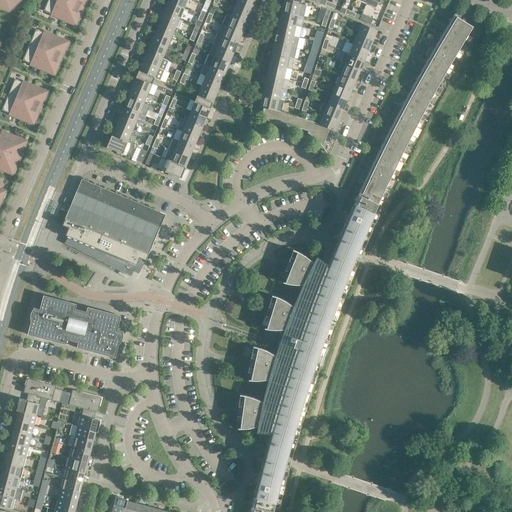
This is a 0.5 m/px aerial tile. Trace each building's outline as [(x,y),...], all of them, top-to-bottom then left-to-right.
[(0,0),(0,8),(10,11),(9,10),(14,5),(15,5),(19,0),(0,0)] [(66,1),(62,0),(47,0),(43,10),(59,17),(66,1)] [(187,0),(168,0),(168,2),(184,8),(187,0)] [(232,0),(230,4),(235,6),(250,13),(255,3),(248,0),(232,0)] [(290,0),(290,2),(284,0),(281,11),(298,15),(304,16),(306,6),(300,4),(301,0),(290,0)] [(81,8),(66,1),(59,17),(75,24),(81,8)] [(184,8),(168,2),(164,12),(180,18),(184,8)] [(250,13),(235,6),(231,16),(246,23),(250,13)] [(298,15),(281,11),(279,22),(295,26),(298,15)] [(180,18),(164,12),(160,22),(175,28),(180,18)] [(454,14),(454,15),(443,32),(433,49),(429,47),(425,55),(429,57),(424,65),(414,82),(405,99),(400,109),(396,106),(392,114),(396,116),(387,133),(383,142),(374,159),(370,169),(366,167),(362,175),(366,177),(362,186),(354,203),(346,221),(340,235),(332,236),(332,237),(338,239),(336,245),(335,248),(327,265),(317,258),(314,264),(313,263),(312,263),(311,261),(310,260),(307,258),(305,256),(302,255),(299,253),(296,252),(292,250),(292,251),(295,252),(297,253),(293,263),(289,261),(285,271),(289,272),(285,283),(282,282),(282,283),(284,283),(287,284),(290,285),(292,285),(296,285),(299,285),(302,285),(304,285),(299,296),(296,302),(294,307),(293,306),(291,305),(290,303),(288,302),(285,300),(282,299),(279,297),(274,296),(272,295),(271,295),(274,296),(276,297),(273,307),(269,306),(266,316),(270,317),(267,328),(264,327),(264,328),(267,329),(270,329),(272,330),(275,330),(279,330),(281,329),(284,329),(286,328),(284,334),(282,340),(280,345),(277,355),(276,354),(275,354),(274,353),(270,351),(267,349),(264,348),(260,347),(257,345),(253,345),(256,346),(258,347),(256,357),(252,356),(249,366),(254,367),(251,378),(249,378),(248,379),(252,379),(254,379),(258,379),(260,379),(263,379),(265,378),(268,378),(270,377),(268,384),(267,391),(265,398),(264,403),(263,402),(262,401),(260,400),(258,399),(256,399),(252,397),(251,397),(247,396),(243,395),(239,394),(239,395),(241,395),(244,396),(243,406),(239,406),(237,416),(242,416),(240,428),(237,428),(240,429),(243,429),(246,428),(249,428),(251,428),(254,427),(257,426),(259,425),(258,431),(270,432),(265,451),(264,454),(264,455),(264,457),(263,459),(256,457),(256,458),(257,458),(262,463),(258,478),(253,497),(251,506),(249,511),(273,511),(275,502),(278,493),(282,494),(287,475),(282,474),(285,465),(289,466),(285,465),(286,462),(286,461),(286,459),(290,447),(292,437),(298,419),(300,410),(303,401),(306,392),(312,373),(315,364),(318,355),(324,337),(328,328),(334,310),(338,301),(345,283),(352,266),(357,253),(359,248),(363,250),(364,249),(359,248),(363,239),(367,241),(374,224),(370,222),(378,204),(382,195),(386,187),(395,169),(403,152),(412,135),(421,118),(425,110),(434,93),(444,76),(448,68),(453,60),(463,43),(473,27),(459,18),(460,18),(460,17),(460,16),(459,15),(458,14),(457,14),(457,13),(456,13),(455,14),(454,14)] [(362,14),(359,19),(370,24),(373,18),(362,14)] [(246,23),(231,16),(227,26),(242,33),(246,23)] [(175,28),(160,22),(156,32),(171,38),(175,28)] [(295,26),(279,22),(277,32),(293,36),(295,26)] [(221,24),(217,34),(238,43),(242,33),(227,26),(221,24)] [(362,24),(357,34),(373,41),(377,30),(362,24)] [(36,29),(29,45),(45,51),(51,36),(36,29)] [(171,38),(156,32),(151,41),(167,48),(171,38)] [(299,37),(293,36),(277,32),(274,43),(297,48),(299,37)] [(238,43),(217,34),(213,44),(234,53),(238,43)] [(373,41),(357,34),(353,44),(368,51),(373,41)] [(67,42),(51,36),(45,51),(60,58),(67,42)] [(167,48),(151,41),(147,51),(163,58),(167,48)] [(297,48),(274,43),(272,54),(288,57),(294,59),(297,48)] [(234,53),(213,44),(208,54),(229,63),(234,53)] [(368,51),(353,44),(349,54),(364,61),(368,51)] [(45,51),(29,45),(22,60),(38,67),(45,51)] [(60,58),(45,51),(38,67),(54,73),(60,58)] [(168,60),(163,58),(147,51),(143,62),(164,70),(168,60)] [(229,63),(208,54),(204,64),(225,73),(229,63)] [(288,57),(272,54),(269,64),(286,68),(288,57)] [(364,61),(349,54),(345,64),(360,71),(364,61)] [(164,70),(143,62),(138,74),(137,76),(152,83),(153,80),(154,79),(160,81),(164,70)] [(225,73),(204,64),(200,74),(205,76),(221,82),(225,73)] [(286,68),(269,64),(267,75),(283,78),(286,68)] [(360,71),(345,64),(340,74),(356,81),(360,71)] [(356,81),(340,74),(336,84),(351,91),(356,81)] [(283,78),(267,75),(265,85),(281,89),(283,78)] [(152,83),(137,76),(132,87),(148,93),(152,83)] [(221,82),(205,76),(201,86),(217,93),(221,82)] [(15,79),(8,94),(24,101),(30,85),(15,79)] [(351,91),(336,84),(332,94),(347,101),(351,91)] [(46,92),(30,85),(24,101),(39,108),(46,92)] [(281,89),(265,85),(262,96),(279,100),(281,89)] [(217,93),(201,86),(196,98),(195,101),(211,107),(212,104),(217,93)] [(148,93),(132,87),(128,96),(144,103),(148,93)] [(24,101),(8,94),(2,110),(17,116),(24,101)] [(347,101),(332,94),(328,104),(343,111),(347,101)] [(149,105),(144,103),(128,96),(124,106),(140,113),(145,115),(149,105)] [(279,100),(262,96),(260,107),(263,108),(276,111),(276,110),(279,100)] [(39,108),(24,101),(17,116),(33,123),(39,108)] [(211,107),(195,101),(191,111),(206,118),(211,107)] [(343,111),(328,104),(323,114),(339,121),(343,111)] [(140,113),(124,106),(120,116),(135,123),(140,113)] [(276,111),(263,108),(263,113),(265,118),(266,119),(267,120),(268,121),(270,122),(271,122),(272,123),(273,123),(275,123),(276,123),(277,123),(278,123),(280,123),(281,122),(295,127),(298,117),(276,110),(276,111)] [(206,118),(191,111),(186,121),(202,128),(206,118)] [(323,114),(319,124),(329,129),(334,131),(339,121),(323,114)] [(135,123),(120,116),(116,126),(131,133),(135,123)] [(319,124),(298,117),(295,127),(308,131),(308,132),(307,133),(312,137),(317,141),(322,146),(323,146),(322,145),(329,129),(319,124)] [(177,129),(182,131),(198,137),(202,128),(186,121),(181,119),(177,129)] [(131,133),(116,126),(112,136),(113,136),(113,137),(127,143),(127,142),(131,133)] [(0,131),(0,167),(12,173),(25,142),(0,131)] [(198,137),(182,131),(178,141),(194,147),(198,137)] [(140,136),(147,140),(151,141),(153,137),(149,135),(149,136),(141,133),(140,136)] [(113,136),(112,136),(107,147),(121,153),(123,150),(126,152),(130,143),(127,142),(127,143),(113,137),(113,136)] [(173,139),(168,148),(189,157),(194,147),(178,141),(173,139)] [(189,157),(168,148),(164,158),(167,160),(168,159),(170,160),(170,161),(184,167),(184,166),(185,167),(189,157)] [(136,160),(142,162),(147,151),(141,149),(136,160)] [(156,155),(150,152),(145,164),(151,166),(156,155)] [(168,159),(167,160),(163,170),(181,178),(185,167),(184,166),(184,167),(170,161),(170,160),(168,159)] [(70,230),(64,243),(131,277),(133,272),(139,275),(148,255),(150,250),(165,214),(82,179),(62,226),(70,230)] [(43,295),(41,302),(41,305),(40,305),(40,304),(40,303),(39,303),(38,303),(37,303),(37,304),(36,304),(36,305),(37,305),(37,306),(38,307),(37,309),(34,308),(33,308),(33,309),(32,310),(31,311),(31,313),(31,314),(30,315),(30,316),(30,318),(30,319),(30,320),(31,320),(27,334),(66,345),(67,339),(78,342),(77,347),(115,358),(119,344),(120,344),(120,343),(120,342),(121,341),(122,340),(122,339),(122,338),(123,337),(123,335),(123,334),(123,333),(123,332),(123,331),(119,330),(120,328),(121,328),(122,327),(122,326),(122,325),(121,324),(120,324),(119,324),(118,325),(120,316),(87,307),(86,314),(75,311),(77,304),(43,295)] [(28,394),(40,397),(59,402),(62,390),(55,388),(56,385),(27,378),(23,392),(28,394)] [(72,393),(62,390),(59,402),(69,404),(72,393)] [(102,397),(73,390),(72,393),(69,404),(83,408),(96,412),(98,412),(102,397)] [(40,397),(28,394),(26,401),(20,399),(17,410),(18,411),(18,410),(36,415),(39,404),(40,397)] [(96,412),(83,408),(81,415),(78,426),(96,431),(97,432),(100,420),(94,418),(96,412)] [(18,410),(18,411),(16,421),(34,425),(36,415),(18,410)] [(34,425),(16,421),(13,431),(31,436),(34,425)] [(69,435),(70,435),(93,441),(96,431),(78,426),(72,424),(69,435)] [(31,436),(13,431),(10,441),(28,446),(31,436)] [(93,441),(70,435),(67,446),(72,447),(90,452),(93,441)] [(28,446),(10,441),(7,452),(25,457),(28,446)] [(90,452),(72,447),(70,457),(87,462),(90,452)] [(25,457),(7,452),(5,462),(23,467),(25,457)] [(87,462),(70,457),(67,468),(85,472),(87,462)] [(23,467),(5,462),(2,473),(20,478),(23,467)] [(85,472),(67,468),(64,478),(82,483),(85,472)] [(20,478),(2,473),(0,480),(0,483),(17,488),(20,478)] [(82,483),(64,478),(61,489),(79,493),(82,483)] [(0,483),(0,494),(14,498),(17,488),(0,483)] [(79,493),(61,489),(58,499),(76,504),(79,493)] [(0,506),(11,509),(14,498),(0,494),(0,506)] [(116,496),(115,498),(111,511),(123,511),(126,501),(127,501),(127,499),(116,496)] [(74,511),(76,504),(58,499),(56,509),(65,511),(74,511)] [(126,501),(123,511),(134,511),(137,504),(127,501),(126,501)]
